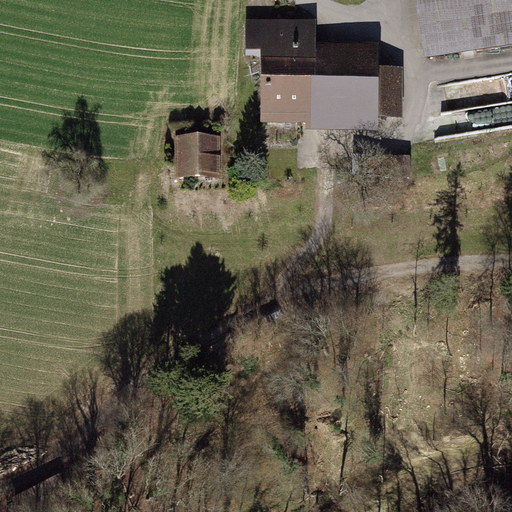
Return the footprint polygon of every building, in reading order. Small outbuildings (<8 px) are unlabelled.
[(511,0),(420,0),(429,58),(477,50),(478,55),(511,49),(511,0)] [(264,55),(264,122),(378,123),(378,117),(398,117),(399,75),(378,75),(379,55),(316,54),(316,32),(284,31),(284,27),(248,26),(248,55),(264,55)] [(501,129),(511,127),(511,75),(448,86),(452,111),(497,104),(501,129)] [(188,142),(179,142),(179,180),(196,180),(196,175),(220,175),(219,142),(197,142),(197,135),(188,135),(188,142)] [(381,160),(356,160),(356,176),(381,176),(381,160)] [(411,161),(384,161),(384,177),(411,177),(411,161)] [(63,480),(33,490),(39,511),(52,511),(71,506),(63,480)]
